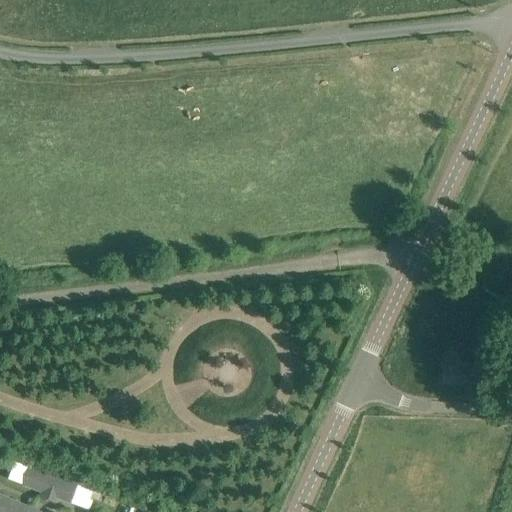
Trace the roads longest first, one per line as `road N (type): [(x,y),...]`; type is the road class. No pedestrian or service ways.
road 1 (unclassified): [(422,254),(0,299)]
road 2 (unclassified): [(422,254),(511,60)]
road 3 (unclassified): [(511,402),(463,403),(359,385)]
road 4 (unclassified): [(359,385),(422,254)]
road 5 (unclassified): [(302,511),(359,385)]
